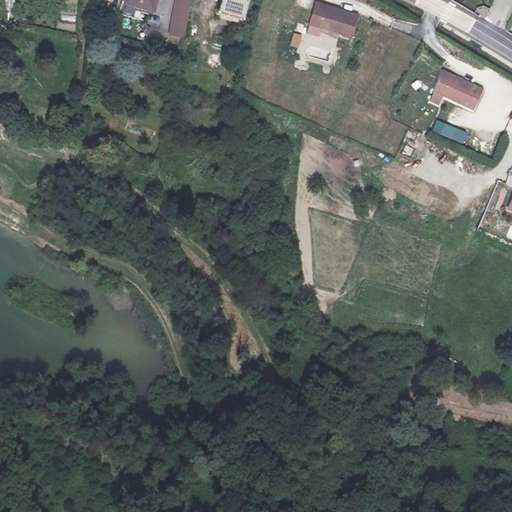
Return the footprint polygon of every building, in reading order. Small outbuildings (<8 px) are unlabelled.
[(138,0),(107,0),(107,4),(136,11),(138,0)] [(189,0),(175,0),(167,35),(183,36),(189,0)] [(224,20),(229,0),(204,0),(200,13),(224,20)] [(320,30),(352,40),(359,15),(315,1),(304,38),(317,42),(320,30)] [(321,68),(326,44),(285,35),(279,59),(321,68)] [(463,93),(422,79),(415,98),(456,112),(463,93)] [(437,120),(432,131),(462,145),(467,133),(437,120)] [(511,193),(499,188),(491,207),(507,214),(508,211),(511,212),(511,193)]
